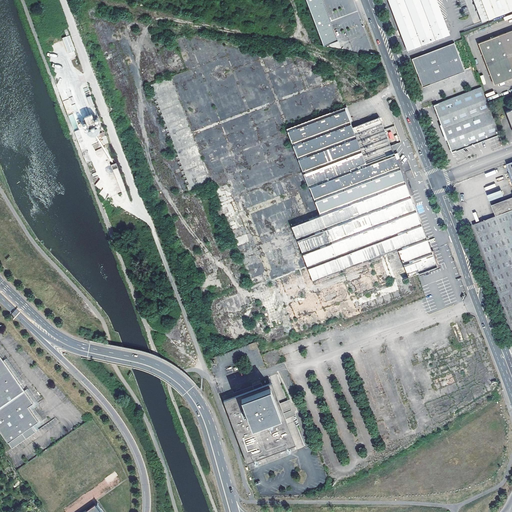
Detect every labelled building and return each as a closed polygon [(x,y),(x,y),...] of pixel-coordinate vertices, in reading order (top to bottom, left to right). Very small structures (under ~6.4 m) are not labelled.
[(306,0),(324,46),(337,41),(334,34),(320,0),(306,0)] [(404,37),(409,51),(451,35),(437,0),(389,0),(401,31),(404,37)] [(475,0),(484,23),(491,20),(483,0),(475,0)] [(511,0),(483,0),(491,20),(511,11),(511,0)] [(69,51),(75,48),(67,28),(65,29),(67,34),(63,36),(69,51)] [(511,32),(481,44),(497,85),(511,79),(511,32)] [(420,76),(425,89),(467,71),(456,44),(414,61),(420,76)] [(488,100),(483,88),(436,106),(444,128),(453,152),(500,134),(488,100)] [(321,215),(324,224),(314,227),(326,260),(403,231),(419,273),(426,270),(437,266),(431,250),(417,214),(414,206),(408,189),(399,167),(393,170),(388,155),(392,154),(378,119),(354,128),(346,108),(289,129),(321,215)] [(74,130),(78,128),(76,123),(72,114),(68,115),(74,130)] [(167,124),(172,142),(186,137),(181,120),(167,124)] [(490,150),(502,145),(498,135),(479,143),(481,148),(488,146),(490,150)] [(394,153),(392,154),(388,155),(393,170),(399,167),(394,153)] [(511,162),(509,164),(511,173),(511,198),(494,205),(498,216),(475,224),(511,323),(511,162)] [(489,201),(502,196),(500,190),(487,196),(489,201)] [(324,224),(321,215),(292,226),(313,280),(398,248),(408,277),(416,274),(419,273),(403,231),(326,260),(314,227),(324,224)] [(419,273),(416,274),(417,276),(440,268),(433,250),(432,250),(431,250),(437,266),(426,270),(419,273)] [(0,429),(12,447),(31,435),(26,429),(32,425),(39,420),(29,406),(34,402),(0,354),(0,429)] [(250,464),(294,447),(283,418),(272,389),(228,405),(250,464)] [(36,431),(32,425),(26,429),(31,435),(36,431)] [(105,511),(98,502),(86,510),(85,510),(82,511),(105,511)]
